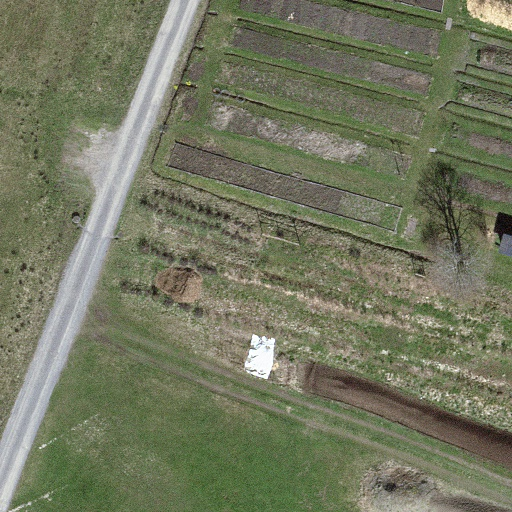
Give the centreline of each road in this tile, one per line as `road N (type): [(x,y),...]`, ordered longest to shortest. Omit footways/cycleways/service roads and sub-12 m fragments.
road 1 (track): [(3,511),(188,0)]
road 2 (track): [(316,418),(511,491)]
